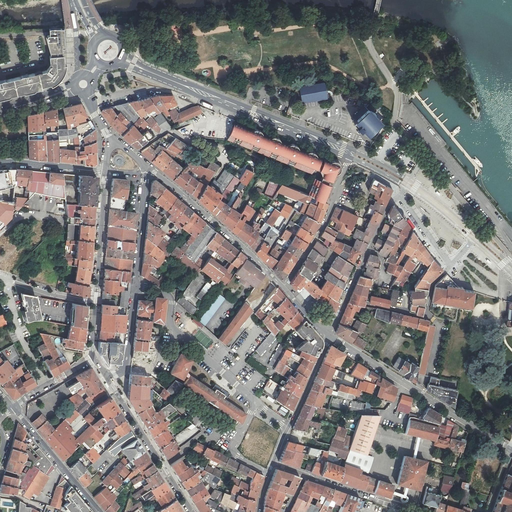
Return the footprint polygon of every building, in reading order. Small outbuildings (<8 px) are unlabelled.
[(37,70),(41,86),(50,84),(50,85),(53,85),(59,81),(64,75),(65,73),(65,71),(66,65),(66,63),(64,63),(63,48),(65,48),(63,28),(48,29),(48,34),(47,35),(46,35),(46,37),(51,55),(49,55),(50,65),(46,70),(42,71),(42,70),(41,69),(40,69),(37,70)] [(42,87),(41,86),(37,70),(35,71),(34,72),(34,73),(28,74),(28,73),(20,75),(21,76),(7,79),(6,78),(0,80),(0,99),(4,99),(10,97),(10,96),(11,95),(25,91),(25,92),(26,92),(27,93),(32,92),(34,91),(34,90),(36,89),(35,89),(42,87)] [(324,83),(299,88),(302,102),(328,98),(326,85),(324,83)] [(158,94),(158,95),(165,106),(175,103),(175,102),(172,95),(162,95),(158,95),(158,94)] [(149,97),(157,109),(158,110),(161,109),(165,106),(158,95),(152,96),(149,97)] [(150,114),(157,109),(149,97),(143,98),(137,100),(144,108),(150,114)] [(129,102),(134,109),(140,116),(142,118),(145,121),(150,115),(150,114),(144,108),(137,100),(133,101),(129,102)] [(121,104),(114,105),(120,111),(116,115),(110,107),(102,109),(100,111),(109,123),(115,128),(121,134),(131,123),(140,116),(134,109),(129,102),(121,104)] [(71,106),(75,124),(78,123),(78,122),(86,119),(85,117),(88,116),(85,112),(81,103),(71,106)] [(175,108),(168,112),(170,115),(175,124),(176,124),(186,119),(190,118),(203,112),(197,105),(178,114),(175,108)] [(367,109),(364,105),(352,116),(359,123),(355,126),(357,127),(357,128),(363,135),(367,131),(370,135),(382,124),(378,121),(382,117),(377,112),(375,114),(374,112),(376,110),(371,105),(367,109)] [(60,116),(56,116),(57,130),(67,129),(67,128),(73,126),(73,125),(75,124),(71,106),(63,108),(66,124),(61,125),(60,116)] [(168,116),(170,115),(168,112),(165,106),(161,109),(166,115),(167,114),(168,116)] [(55,132),(57,132),(57,130),(56,116),(56,109),(44,112),(45,133),(51,132),(51,129),(53,129),(52,124),(55,124),(55,132)] [(55,132),(51,132),(45,133),(44,112),(27,116),(28,156),(28,159),(35,160),(52,161),(59,162),(59,160),(59,152),(58,140),(67,139),(73,137),(78,136),(76,128),(67,130),(67,129),(57,130),(57,132),(55,132)] [(153,118),(155,120),(160,126),(160,127),(163,129),(170,126),(160,112),(153,118)] [(160,126),(155,120),(153,118),(150,115),(145,121),(147,122),(151,126),(159,132),(160,127),(160,126)] [(141,134),(139,132),(134,127),(138,123),(143,127),(147,122),(145,121),(142,118),(140,116),(131,123),(121,134),(127,139),(130,142),(141,134)] [(194,136),(195,129),(192,123),(188,124),(186,119),(176,124),(178,129),(176,130),(182,135),(194,136)] [(79,139),(95,129),(92,125),(90,120),(78,123),(75,124),(76,128),(78,136),(79,139)] [(252,130),(233,122),(227,139),(311,173),(317,168),(320,169),(322,175),(321,179),(315,178),(308,194),(325,201),(331,184),(328,182),(330,178),(333,180),(336,173),(339,171),(341,167),(341,163),(337,161),(334,160),(330,161),(324,159),(323,163),(320,162),(321,158),(317,156),(316,153),(313,151),(310,150),(306,152),(299,149),(298,145),(295,144),(292,143),(289,144),(281,141),(280,138),(277,136),(273,136),(271,137),(263,134),(261,131),(259,129),(255,128),(252,130)] [(78,146),(95,141),(95,135),(95,129),(79,139),(78,146)] [(147,130),(145,132),(141,134),(130,142),(133,145),(137,148),(154,136),(147,130)] [(74,140),(75,152),(78,152),(77,154),(96,151),(96,146),(95,141),(78,146),(79,139),(78,136),(73,137),(74,140)] [(166,148),(168,145),(161,137),(160,137),(158,144),(163,146),(166,148)] [(185,144),(175,137),(172,140),(169,143),(170,143),(168,145),(166,148),(176,152),(177,153),(185,144)] [(65,155),(68,155),(68,142),(67,139),(58,140),(59,152),(65,152),(65,155)] [(153,149),(158,144),(155,141),(149,145),(153,149)] [(163,146),(158,144),(153,149),(149,145),(140,151),(147,157),(151,160),(160,150),(161,148),(163,146)] [(175,154),(176,152),(166,148),(163,146),(161,148),(173,156),(175,154)] [(170,159),(160,150),(151,160),(158,165),(162,169),(170,159)] [(77,154),(79,157),(83,157),(84,164),(95,165),(96,162),(96,157),(96,151),(77,154)] [(65,152),(59,152),(59,160),(66,161),(69,161),(68,155),(65,155),(65,152)] [(177,156),(175,154),(173,156),(170,159),(162,169),(173,178),(182,168),(186,165),(191,159),(189,158),(184,163),(182,160),(178,165),(176,164),(177,163),(173,160),(177,156)] [(206,167),(210,161),(202,155),(198,161),(202,164),(201,165),(206,168),(206,167)] [(201,176),(203,173),(206,168),(201,165),(191,159),(186,165),(192,170),(192,171),(201,176)] [(206,167),(214,171),(215,172),(218,166),(210,161),(206,167)] [(203,173),(206,175),(210,178),(214,171),(206,167),(206,168),(203,173)] [(173,178),(191,192),(198,181),(182,168),(173,178)] [(211,210),(225,189),(234,176),(224,169),(216,182),(214,180),(209,186),(206,184),(198,198),(211,210)] [(15,170),(0,170),(0,175),(4,175),(2,198),(12,199),(12,198),(13,184),(15,170)] [(30,171),(15,170),(13,184),(26,185),(25,189),(28,190),(30,171)] [(241,181),(229,200),(233,202),(237,196),(240,192),(253,172),(247,170),(240,180),(241,181)] [(64,199),(62,185),(47,183),(49,173),(30,171),(28,190),(28,192),(27,200),(34,193),(64,199)] [(60,174),(49,173),(47,183),(62,185),(60,174)] [(96,177),(60,174),(62,185),(64,199),(65,205),(73,205),(79,205),(82,205),(94,206),(96,177)] [(198,198),(206,184),(210,178),(206,175),(202,183),(198,181),(191,192),(198,198)] [(225,189),(228,190),(235,180),(237,182),(239,179),(234,176),(225,189)] [(390,193),(392,189),(374,178),(371,185),(376,188),(376,187),(390,193)] [(134,230),(136,214),(126,213),(122,212),(126,181),(112,179),(111,187),(110,191),(107,226),(134,230)] [(276,190),(281,183),(270,179),(264,195),(272,198),(276,190)] [(151,183),(149,195),(152,197),(153,196),(156,198),(163,189),(153,180),(151,183)] [(277,190),(278,191),(297,199),(301,192),(295,189),(281,183),(276,190),(277,190)] [(387,199),(390,193),(376,187),(376,188),(371,185),(368,191),(375,194),(387,199)] [(174,198),(163,189),(156,198),(153,201),(162,208),(165,210),(174,198)] [(215,213),(223,202),(230,192),(228,190),(225,189),(211,210),(215,213)] [(242,194),(240,192),(237,196),(233,202),(230,207),(222,219),(231,228),(238,217),(240,214),(240,213),(233,209),(238,201),(240,198),(242,194)] [(277,193),(276,192),(272,198),(268,204),(275,209),(280,212),(285,204),(274,198),(277,193)] [(299,212),(304,202),(303,201),(307,194),(301,192),(297,199),(292,207),(293,208),(292,208),(299,212)] [(313,204),(316,198),(307,195),(307,194),(303,201),(304,202),(307,204),(310,204),(310,203),(313,204)] [(375,200),(376,201),(385,205),(387,199),(375,194),(374,196),(375,196),(374,199),(375,200)] [(12,199),(2,198),(1,209),(0,216),(0,226),(10,217),(12,199)] [(10,217),(27,200),(24,199),(12,198),(12,199),(10,217)] [(173,224),(174,225),(177,221),(181,224),(190,212),(174,198),(165,210),(167,212),(162,219),(164,220),(166,219),(173,224)] [(385,205),(376,201),(374,205),(373,205),(375,200),(374,199),(370,198),(368,202),(370,203),(368,207),(381,213),(385,205)] [(319,200),(317,206),(325,209),(327,203),(320,200),(319,200)] [(222,219),(230,207),(228,205),(223,202),(215,213),(222,219)] [(245,240),(256,222),(261,215),(258,213),(252,222),(253,222),(251,226),(245,223),(247,220),(248,220),(258,205),(255,203),(251,208),(236,232),(245,240)] [(325,209),(317,206),(313,204),(310,203),(310,204),(306,212),(302,210),(301,212),(307,215),(320,222),(325,209)] [(236,232),(251,208),(246,204),(240,213),(240,214),(243,215),(240,219),(238,217),(231,228),(236,232)] [(286,217),(292,208),(293,208),(292,207),(285,204),(280,212),(279,213),(286,217)] [(82,205),(81,207),(81,210),(76,210),(76,213),(81,213),(80,218),(93,219),(94,206),(82,205)] [(148,206),(147,215),(151,217),(154,212),(156,209),(156,208),(151,205),(149,207),(148,206)] [(375,246),(380,248),(379,251),(380,253),(386,256),(387,257),(390,251),(401,225),(405,221),(394,206),(392,207),(389,213),(388,214),(393,221),(392,223),(395,224),(393,227),(392,227),(392,228),(385,225),(382,231),(388,234),(388,235),(389,236),(386,242),(385,242),(378,239),(375,246)] [(423,206),(420,209),(430,217),(432,214),(423,206)] [(349,234),(351,229),(345,226),(346,223),(338,219),(342,209),(337,207),(336,207),(330,219),(337,222),(334,228),(335,228),(338,229),(345,232),(349,234)] [(369,220),(370,220),(376,223),(381,213),(368,207),(366,212),(367,213),(367,212),(372,214),(369,220)] [(280,212),(275,209),(265,222),(271,226),(279,213),(280,212)] [(345,226),(351,229),(358,213),(356,211),(355,213),(354,214),(349,212),(342,209),(338,219),(346,223),(345,226)] [(162,223),(164,220),(162,219),(167,212),(165,210),(163,214),(160,217),(158,220),(162,223)] [(160,217),(154,212),(151,217),(147,215),(146,222),(153,226),(158,220),(160,217)] [(181,224),(178,228),(170,239),(166,245),(171,249),(174,245),(173,245),(184,230),(185,231),(196,217),(190,212),(181,224)] [(320,222),(307,215),(300,226),(312,234),(320,222)] [(67,224),(92,226),(93,219),(80,218),(71,217),(67,217),(67,224)] [(173,257),(177,260),(177,259),(203,223),(196,217),(185,231),(190,235),(179,249),(175,246),(170,255),(173,257)] [(170,239),(167,236),(164,240),(159,237),(162,233),(159,230),(163,224),(162,223),(158,220),(153,226),(146,222),(144,238),(161,251),(165,246),(166,245),(170,239)] [(376,223),(370,220),(364,233),(371,236),(376,223)] [(264,230),(267,232),(269,229),(271,226),(265,222),(264,221),(258,231),(256,233),(258,234),(259,232),(261,233),(264,230)] [(398,241),(404,244),(412,230),(405,221),(401,225),(390,251),(393,253),(396,246),(398,241)] [(259,223),(256,222),(245,240),(249,244),(256,233),(258,231),(255,229),(259,223)] [(203,223),(177,259),(196,274),(199,269),(191,263),(196,257),(205,245),(214,233),(203,223)] [(67,224),(66,240),(91,242),(92,226),(67,224)] [(174,225),(173,224),(169,229),(171,230),(167,236),(170,239),(178,228),(174,225)] [(290,232),(293,234),(295,231),(290,228),(291,227),(286,225),(284,228),(290,232)] [(133,243),(134,230),(107,226),(106,240),(115,241),(119,241),(133,243)] [(312,234),(300,226),(295,235),(307,242),(312,234)] [(338,229),(335,228),(334,229),(327,226),(324,230),(334,236),(338,229)] [(285,239),(286,239),(287,237),(289,234),(290,232),(284,228),(279,236),(285,239)] [(276,234),(269,229),(267,232),(266,234),(256,251),(262,257),(276,234)] [(340,242),(345,232),(338,229),(334,236),(333,239),(338,241),(340,242)] [(371,236),(364,233),(356,229),(353,236),(357,238),(367,242),(370,236),(371,236)] [(333,239),(334,236),(324,230),(321,235),(326,238),(331,241),(333,239)] [(404,251),(410,254),(418,239),(412,230),(404,244),(398,255),(394,263),(389,261),(388,265),(386,271),(397,275),(402,267),(402,266),(397,264),(404,251)] [(214,233),(205,245),(210,249),(201,261),(196,257),(191,263),(199,269),(222,239),(214,233)] [(256,251),(266,234),(264,233),(262,237),(258,234),(256,233),(249,244),(256,251)] [(302,249),(307,242),(295,235),(294,237),(292,240),(291,242),(302,249)] [(302,249),(291,242),(287,247),(282,243),(285,239),(279,236),(276,242),(283,247),(286,249),(297,256),(299,253),(302,249)] [(153,253),(157,256),(160,252),(161,251),(144,238),(143,253),(150,257),(153,253)] [(353,248),(362,252),(367,242),(357,238),(353,248)] [(202,276),(199,274),(201,271),(215,282),(217,280),(237,252),(222,239),(199,269),(196,274),(185,289),(190,293),(194,287),(202,276)] [(333,239),(331,241),(329,246),(331,247),(333,249),(338,241),(333,239)] [(416,257),(424,248),(418,239),(410,254),(409,255),(412,257),(414,255),(416,257)] [(64,257),(90,259),(91,242),(66,240),(65,240),(65,245),(69,246),(69,244),(76,244),(75,255),(64,254),(64,257)] [(106,240),(106,248),(114,249),(115,241),(106,240)] [(133,243),(119,241),(118,250),(124,250),(132,251),(133,243)] [(317,241),(312,249),(322,256),(327,248),(317,241)] [(346,257),(351,247),(352,247),(344,243),(343,243),(340,242),(338,241),(333,249),(346,257)] [(276,242),(273,247),(280,252),(283,247),(276,242)] [(160,252),(165,256),(166,256),(170,250),(165,246),(161,251),(160,252)] [(268,253),(268,254),(278,261),(273,269),(277,273),(281,278),(282,278),(286,273),(291,266),(294,261),(283,254),(280,252),(273,247),(268,253)] [(353,248),(351,247),(346,257),(353,261),(357,252),(361,254),(362,252),(353,248)] [(106,248),(105,257),(116,258),(117,250),(114,249),(106,248)] [(416,257),(422,263),(429,254),(424,248),(416,257)] [(297,256),(286,249),(283,254),(294,261),(295,259),(297,256)] [(317,263),(322,256),(312,249),(307,256),(317,263)] [(132,251),(124,250),(123,254),(119,254),(119,258),(131,260),(132,251)] [(394,263),(398,255),(393,253),(390,251),(387,257),(386,256),(385,259),(386,260),(389,261),(394,263)] [(157,256),(154,260),(156,261),(159,263),(165,256),(160,252),(157,256)] [(236,268),(244,258),(237,252),(217,280),(222,283),(224,285),(231,275),(227,272),(232,265),(236,268)] [(156,261),(154,260),(150,257),(143,253),(142,264),(153,264),(156,261)] [(278,261),(268,254),(264,260),(267,263),(273,269),(278,261)] [(364,272),(363,276),(371,277),(374,277),(374,275),(377,275),(378,268),(376,267),(378,259),(376,256),(370,254),(367,259),(367,262),(366,262),(365,266),(366,266),(365,272),(364,272)] [(427,268),(428,266),(433,259),(429,254),(422,263),(427,268)] [(337,255),(331,266),(346,276),(352,264),(337,255)] [(409,260),(412,257),(409,255),(402,266),(402,267),(409,272),(415,264),(409,260)] [(314,268),(317,263),(307,256),(305,261),(310,265),(314,268)] [(76,261),(76,266),(76,267),(89,269),(90,259),(64,257),(64,264),(68,265),(70,265),(70,261),(73,262),(74,261),(76,261)] [(131,260),(119,258),(116,258),(105,257),(104,269),(112,270),(115,271),(129,272),(131,260)] [(263,274),(244,258),(236,268),(233,272),(239,277),(236,280),(243,286),(248,280),(255,286),(263,274)] [(442,270),(433,259),(428,266),(436,275),(442,270)] [(305,261),(298,271),(305,276),(307,278),(309,279),(309,278),(312,273),(312,272),(315,270),(314,268),(310,265),(305,261)] [(64,264),(60,263),(57,277),(65,278),(67,268),(68,265),(64,264)] [(145,279),(147,274),(151,267),(153,267),(153,264),(142,264),(140,276),(145,279)] [(346,276),(331,266),(327,271),(344,282),(346,276)] [(429,282),(436,275),(428,266),(427,268),(419,278),(429,282)] [(89,269),(76,267),(76,269),(73,284),(88,287),(89,269)] [(402,282),(409,272),(402,267),(397,275),(392,283),(402,285),(402,282)] [(111,280),(112,270),(104,269),(103,279),(111,280)] [(119,281),(126,282),(128,283),(129,272),(115,271),(114,281),(117,281),(119,281)] [(290,283),(299,293),(300,292),(305,297),(310,292),(316,285),(317,284),(309,279),(307,278),(304,281),(302,279),(305,276),(298,271),(290,283)] [(324,276),(327,278),(341,287),(344,282),(327,271),(324,276)] [(147,274),(145,279),(157,286),(160,283),(147,274)] [(271,283),(263,274),(255,286),(252,290),(260,296),(259,297),(260,298),(271,283)] [(360,275),(357,282),(368,285),(369,285),(371,277),(363,276),(360,275)] [(459,287),(447,275),(436,286),(432,303),(452,307),(451,308),(458,309),(458,308),(464,309),(464,311),(471,312),(475,292),(464,290),(458,289),(459,287)] [(320,288),(322,289),(331,295),(336,299),(341,287),(327,278),(320,288)] [(419,278),(414,286),(428,289),(429,282),(419,278)] [(114,281),(103,279),(102,293),(110,294),(116,295),(116,291),(121,291),(121,287),(119,286),(116,286),(117,281),(114,281)] [(217,280),(215,282),(212,286),(217,289),(222,283),(217,280)] [(365,295),(368,285),(357,282),(353,291),(365,295)] [(88,287),(73,284),(67,283),(67,286),(72,288),(71,294),(87,297),(88,287)] [(261,298),(264,301),(275,288),(271,283),(260,298),(257,301),(258,302),(261,298)] [(316,297),(322,289),(320,288),(316,285),(310,292),(316,297)] [(427,293),(428,289),(414,286),(415,290),(409,291),(411,302),(411,304),(424,307),(424,302),(425,302),(426,297),(425,297),(425,294),(427,293)] [(277,304),(283,297),(275,288),(264,301),(264,302),(267,305),(270,301),(269,300),(270,298),(277,304)] [(331,295),(322,289),(316,297),(325,304),(331,295)] [(369,302),(381,305),(389,307),(389,304),(395,305),(398,290),(392,289),(391,292),(382,291),(381,298),(371,296),(369,302)] [(200,290),(199,292),(194,298),(200,302),(205,297),(206,294),(200,290)] [(121,291),(119,306),(126,307),(127,291),(121,291)] [(364,301),(365,295),(353,291),(350,299),(364,301)] [(197,321),(203,326),(224,298),(218,293),(197,321)] [(35,298),(21,295),(23,302),(24,302),(25,307),(24,307),(26,317),(24,318),(25,323),(35,320),(39,321),(41,321),(37,308),(38,307),(35,298)] [(325,304),(335,310),(339,301),(336,299),(331,295),(325,304)] [(179,296),(175,302),(190,316),(195,310),(179,296)] [(138,300),(137,308),(136,315),(148,316),(148,312),(153,312),(152,321),(161,324),(164,299),(154,297),(154,302),(138,300)] [(273,309),(283,319),(286,321),(295,311),(283,297),(277,304),(273,309)] [(243,302),(251,310),(253,306),(251,304),(245,299),(243,302)] [(251,310),(243,302),(217,338),(223,343),(227,338),(251,310)] [(362,309),(363,305),(348,302),(343,314),(351,317),(354,309),(358,310),(358,308),(362,309)] [(86,307),(72,304),(72,310),(73,310),(72,323),(71,323),(71,326),(84,329),(86,307)] [(424,307),(411,304),(409,311),(421,314),(422,314),(424,307)] [(101,305),(101,313),(114,314),(115,306),(101,305)] [(389,320),(392,312),(376,308),(373,316),(389,322),(390,320),(389,320)] [(254,314),(261,322),(265,317),(257,310),(254,314)] [(284,323),(293,331),(303,320),(295,311),(286,321),(284,323)] [(401,323),(402,314),(398,313),(392,312),(389,320),(390,320),(401,323)] [(125,315),(118,315),(114,314),(101,313),(99,331),(113,332),(115,332),(123,333),(125,315)] [(281,326),(279,324),(277,322),(274,326),(268,320),(270,318),(271,319),(273,317),(269,313),(265,317),(261,322),(270,333),(273,335),(281,326)] [(346,323),(350,324),(353,318),(351,317),(343,314),(339,323),(345,326),(346,323)] [(409,316),(407,324),(427,330),(428,330),(429,325),(429,321),(426,321),(426,320),(409,316)] [(134,338),(150,340),(154,340),(154,335),(154,333),(149,331),(149,321),(136,319),(135,329),(134,338)] [(352,329),(357,331),(360,332),(365,323),(356,319),(353,325),(352,329)] [(303,320),(293,331),(300,339),(302,337),(308,331),(307,330),(307,326),(303,320)] [(357,331),(352,329),(345,326),(339,323),(335,332),(351,342),(357,331)] [(428,330),(418,374),(424,376),(435,326),(432,326),(429,325),(428,330)] [(84,335),(84,329),(71,326),(69,326),(67,339),(83,342),(84,335)] [(308,331),(302,337),(304,340),(310,335),(313,335),(316,337),(317,337),(307,326),(307,330),(308,331)] [(113,332),(99,331),(98,341),(112,342),(112,340),(113,332)] [(123,333),(115,332),(114,340),(114,343),(122,344),(123,333)] [(260,355),(275,338),(273,335),(270,333),(255,351),(260,355)] [(44,344),(52,361),(58,358),(47,335),(39,334),(44,344)] [(310,335),(304,340),(293,349),(300,351),(314,357),(319,347),(319,343),(317,338),(317,337),(316,337),(313,335),(310,335)] [(362,349),(367,342),(357,337),(353,343),(359,347),(362,349)] [(133,344),(133,349),(148,351),(149,346),(150,340),(134,338),(133,344)] [(74,351),(80,352),(80,351),(83,351),(83,346),(83,342),(67,339),(65,348),(75,350),(74,351)] [(120,359),(122,344),(114,343),(112,342),(98,341),(97,352),(99,352),(100,357),(105,364),(107,364),(107,362),(114,363),(113,364),(118,365),(119,363),(119,359),(120,359)] [(268,364),(274,368),(278,361),(282,352),(284,349),(279,343),(268,364)] [(47,359),(44,361),(51,377),(55,375),(58,373),(52,361),(44,344),(37,347),(38,349),(41,356),(42,357),(43,359),(46,357),(47,359)] [(343,355),(329,346),(322,360),(322,362),(321,364),(330,367),(331,364),(337,366),(343,355)] [(132,358),(140,359),(147,359),(155,360),(157,351),(148,351),(133,349),(132,354),(132,358)] [(314,357),(300,351),(299,354),(296,353),(295,355),(302,358),(312,362),(314,357)] [(308,370),(299,364),(295,369),(283,361),(285,357),(286,355),(282,352),(278,361),(305,378),(308,370)] [(240,423),(244,414),(225,400),(229,394),(222,390),(220,389),(221,388),(215,384),(211,390),(189,375),(189,376),(185,373),(192,360),(180,354),(170,374),(182,380),(183,377),(186,380),(182,384),(207,401),(207,402),(216,408),(216,407),(240,423)] [(246,361),(262,374),(267,371),(249,357),(246,361)] [(312,362),(302,358),(300,362),(293,357),(292,359),(299,364),(308,370),(312,362)] [(404,373),(403,375),(406,377),(416,383),(418,374),(419,367),(411,362),(410,364),(399,357),(393,366),(404,373)] [(58,358),(52,361),(58,373),(63,371),(69,367),(65,361),(61,364),(58,358)] [(155,360),(147,359),(145,366),(140,365),(140,359),(132,358),(131,362),(130,371),(130,375),(147,376),(150,377),(150,374),(147,374),(148,370),(149,370),(149,369),(155,360)] [(347,366),(354,369),(357,364),(349,359),(347,366)] [(2,363),(0,363),(0,382),(4,380),(7,378),(6,376),(12,372),(5,360),(2,363)] [(279,372),(285,376),(288,372),(295,376),(294,377),(292,376),(291,377),(289,376),(287,379),(300,387),(305,378),(278,361),(274,368),(273,369),(278,373),(279,372)] [(315,377),(328,381),(330,375),(336,377),(338,370),(330,367),(321,364),(315,377)] [(351,375),(362,379),(366,369),(360,365),(357,364),(354,369),(351,375)] [(18,368),(14,371),(17,378),(22,375),(18,368)] [(75,377),(77,381),(81,386),(75,390),(76,390),(78,394),(83,390),(87,396),(102,387),(96,378),(90,369),(75,377)] [(381,378),(366,369),(362,379),(373,383),(378,385),(381,378)] [(6,376),(7,378),(19,395),(22,394),(25,392),(21,384),(17,378),(14,371),(12,372),(6,376)] [(36,386),(29,374),(24,377),(26,380),(21,384),(25,392),(28,390),(33,387),(36,386)] [(147,382),(147,376),(130,375),(129,384),(146,386),(147,382)] [(274,377),(271,381),(276,385),(279,386),(281,382),(274,377)] [(332,382),(328,381),(315,377),(313,383),(323,386),(330,388),(332,382)] [(430,377),(429,384),(438,386),(440,379),(430,377)] [(19,395),(7,378),(4,380),(7,384),(2,387),(11,400),(19,395)] [(384,380),(381,378),(378,385),(377,390),(374,395),(391,401),(396,388),(384,380)] [(276,385),(271,381),(268,379),(265,385),(273,391),(276,385)] [(296,397),(300,387),(287,379),(284,384),(282,388),(296,397)] [(370,393),(373,383),(360,379),(357,388),(370,393)] [(76,390),(75,390),(81,386),(77,381),(67,388),(71,394),(76,390)] [(165,390),(171,396),(182,384),(173,381),(165,390)] [(325,394),(328,395),(329,390),(322,388),(323,386),(313,383),(309,390),(325,394)] [(146,398),(146,386),(129,384),(128,390),(127,399),(141,421),(155,412),(158,410),(157,409),(152,412),(148,405),(150,404),(146,398)] [(359,393),(360,391),(342,385),(340,384),(338,390),(353,395),(354,392),(359,393)] [(434,394),(440,398),(441,397),(445,398),(445,401),(454,407),(457,390),(438,386),(429,384),(428,384),(427,390),(434,394)] [(274,400),(277,402),(290,410),(296,397),(282,388),(279,386),(278,389),(279,390),(274,400)] [(105,392),(102,387),(87,396),(84,399),(88,404),(105,392)] [(159,397),(163,400),(165,402),(171,396),(165,390),(159,397)] [(320,407),(325,394),(309,390),(304,404),(320,407)] [(352,400),(353,395),(338,390),(336,394),(330,393),(330,395),(352,400)] [(163,400),(159,397),(153,391),(149,398),(155,406),(163,400)] [(83,401),(78,394),(65,401),(72,411),(73,410),(74,409),(83,401)] [(402,395),(399,403),(408,406),(410,406),(412,398),(402,395)] [(96,422),(91,416),(88,414),(84,418),(90,426),(94,430),(104,420),(118,411),(109,398),(96,407),(102,417),(96,422)] [(88,404),(84,399),(83,401),(74,409),(80,414),(89,405),(88,404)] [(158,410),(158,409),(167,404),(165,402),(163,400),(155,406),(157,409),(158,410)] [(351,401),(344,400),(343,406),(364,410),(365,404),(351,401)] [(290,410),(277,402),(271,410),(286,420),(290,410)] [(406,413),(408,406),(399,403),(397,410),(406,413)] [(167,404),(158,409),(163,417),(173,409),(167,404)] [(324,408),(320,407),(304,404),(298,416),(308,420),(311,411),(322,414),(324,408)] [(343,412),(324,408),(322,414),(319,422),(337,426),(343,412)] [(420,420),(438,424),(441,416),(428,408),(420,420)] [(44,438),(62,460),(82,441),(94,430),(90,426),(75,440),(68,433),(71,431),(67,426),(78,415),(73,410),(72,411),(53,430),(44,438)] [(110,429),(112,427),(123,420),(118,411),(104,420),(94,430),(82,441),(89,448),(90,448),(102,436),(97,431),(106,423),(108,426),(103,429),(103,432),(105,433),(110,429)] [(157,415),(155,412),(141,421),(146,429),(160,419),(161,418),(160,417),(156,419),(155,417),(157,415)] [(180,415),(177,413),(169,419),(171,422),(180,415)] [(348,450),(366,455),(379,416),(360,415),(352,437),(348,449),(348,450)] [(32,424),(44,438),(53,430),(41,416),(32,424)] [(330,444),(337,426),(319,422),(308,420),(298,416),(292,428),(305,431),(307,425),(317,428),(315,441),(330,444)] [(438,424),(420,420),(412,417),(409,417),(405,434),(434,441),(435,439),(438,424)] [(151,437),(163,428),(161,426),(165,423),(164,421),(162,422),(160,419),(146,429),(151,437)] [(123,420),(112,427),(115,432),(111,434),(115,441),(118,438),(130,431),(123,420)] [(449,442),(453,424),(447,420),(446,426),(438,424),(435,439),(449,442)] [(18,424),(14,439),(21,442),(22,440),(25,432),(18,424)] [(458,426),(453,424),(449,442),(447,448),(461,452),(464,443),(454,440),(458,426)] [(267,428),(263,433),(265,434),(277,442),(280,434),(268,426),(267,428)] [(345,429),(337,426),(330,444),(328,450),(337,453),(342,439),(345,429)] [(168,436),(163,428),(151,437),(158,448),(171,439),(173,437),(171,434),(168,436)] [(260,437),(263,433),(257,429),(255,432),(252,430),(251,432),(260,437)] [(118,438),(115,441),(106,450),(110,455),(112,457),(120,449),(135,439),(130,431),(118,438)] [(266,438),(264,440),(274,447),(277,442),(265,434),(264,437),(266,438)] [(348,449),(352,437),(346,435),(344,440),(342,439),(337,453),(336,456),(344,459),(348,449)] [(24,449),(26,444),(21,442),(14,439),(12,444),(11,449),(25,453),(27,454),(28,452),(29,451),(24,449)] [(123,467),(128,461),(130,460),(143,451),(135,439),(120,449),(126,458),(125,460),(123,458),(101,482),(104,485),(102,487),(103,488),(117,473),(123,467)] [(178,448),(171,439),(158,448),(165,458),(178,448)] [(274,447),(264,440),(263,443),(256,439),(255,441),(258,443),(272,453),(274,447)] [(449,442),(435,439),(434,441),(433,446),(447,448),(449,442)] [(287,441),(284,448),(298,452),(301,444),(287,441)] [(328,450),(330,444),(315,441),(313,448),(320,449),(328,451),(328,450)] [(239,447),(252,454),(254,450),(253,450),(242,442),(239,447)] [(202,454),(206,447),(197,443),(193,449),(202,454)] [(272,453),(258,443),(257,445),(260,447),(259,449),(257,452),(270,460),(272,453)] [(96,451),(100,456),(105,450),(101,446),(96,451)] [(213,451),(206,447),(202,454),(209,458),(213,451)] [(90,448),(89,448),(84,454),(92,463),(92,462),(98,458),(90,448)] [(305,469),(310,472),(314,462),(316,457),(311,455),(305,454),(300,453),(298,452),(284,448),(278,461),(297,467),(300,457),(308,460),(305,469)] [(320,449),(313,448),(311,455),(316,457),(320,449)] [(8,459),(20,463),(27,465),(28,461),(23,460),(25,453),(11,449),(9,454),(8,459)] [(36,461),(32,464),(38,470),(25,490),(21,496),(28,498),(32,492),(37,495),(48,477),(44,475),(51,464),(38,449),(34,452),(40,458),(36,461)] [(324,461),(328,451),(320,449),(316,457),(314,462),(323,465),(324,461)] [(97,467),(110,455),(106,450),(105,450),(100,456),(98,458),(92,462),(97,467)] [(367,473),(373,457),(366,455),(348,450),(343,464),(343,465),(360,470),(367,473)] [(130,468),(132,471),(134,468),(148,459),(143,451),(130,460),(128,461),(129,462),(131,461),(133,466),(130,468)] [(213,451),(209,458),(207,463),(215,467),(218,462),(221,455),(213,451)] [(27,454),(25,453),(30,462),(32,464),(36,461),(28,452),(27,454)] [(270,460),(257,452),(254,456),(251,461),(266,468),(270,460)] [(228,458),(221,455),(218,462),(225,465),(228,458)] [(426,461),(403,455),(395,485),(419,491),(423,474),(424,474),(426,467),(425,467),(426,461)] [(498,464),(478,456),(474,468),(494,476),(498,464)] [(228,458),(225,465),(236,471),(239,464),(228,458)] [(17,474),(20,463),(8,459),(5,470),(17,474)] [(134,468),(132,471),(123,481),(125,483),(131,477),(130,476),(132,473),(133,474),(139,470),(141,473),(152,465),(148,459),(134,468)] [(180,465),(177,460),(169,465),(175,474),(187,467),(191,464),(188,460),(180,465)] [(69,468),(77,477),(83,472),(84,470),(76,461),(69,468)] [(337,482),(342,467),(324,461),(323,465),(319,476),(337,482)] [(319,476),(323,465),(314,462),(310,472),(310,473),(319,476)] [(511,511),(511,462),(508,474),(506,474),(491,511),(511,511)] [(30,467),(26,473),(25,474),(24,476),(24,477),(17,488),(22,489),(25,490),(38,470),(32,464),(30,467)] [(239,464),(236,471),(245,475),(245,474),(248,468),(239,464)] [(152,465),(141,473),(139,473),(140,475),(143,473),(144,475),(146,477),(155,471),(152,465)] [(203,470),(207,472),(211,474),(214,469),(205,465),(204,468),(203,470)] [(359,474),(360,470),(343,465),(342,467),(337,482),(354,488),(359,474)] [(128,472),(123,467),(117,473),(121,477),(122,477),(123,478),(128,472)] [(179,481),(192,474),(187,467),(175,474),(179,481)] [(214,468),(214,469),(211,474),(218,477),(221,471),(214,468)] [(248,468),(245,474),(252,477),(255,471),(248,468)] [(275,469),(271,478),(268,487),(283,492),(291,495),(299,477),(291,474),(287,481),(285,486),(281,484),(283,479),(286,472),(275,469)] [(134,500),(139,497),(162,481),(155,471),(146,477),(143,478),(141,480),(132,485),(133,487),(134,487),(135,488),(143,483),(144,485),(142,486),(143,488),(139,491),(138,489),(135,491),(135,492),(131,495),(131,494),(129,495),(123,511),(129,511),(131,507),(134,500)] [(196,471),(192,474),(179,481),(184,489),(201,478),(199,475),(194,478),(193,477),(198,474),(196,471)] [(264,475),(255,471),(252,477),(250,480),(249,486),(248,489),(257,492),(264,475)] [(77,477),(84,486),(90,481),(83,472),(77,477)] [(218,477),(211,474),(207,472),(204,476),(211,479),(209,482),(208,483),(213,488),(219,478),(218,477)] [(368,477),(359,474),(354,488),(363,491),(368,477)] [(1,485),(15,488),(17,479),(3,475),(1,485)] [(444,475),(442,484),(451,486),(454,478),(444,475)] [(228,482),(232,484),(237,486),(239,481),(231,476),(228,482)] [(363,491),(388,499),(392,485),(368,477),(363,491)] [(189,496),(202,487),(201,484),(199,482),(203,480),(201,478),(184,489),(189,496)] [(57,486),(50,506),(59,509),(64,492),(69,485),(64,479),(57,486)] [(317,498),(319,495),(323,486),(316,484),(305,480),(301,488),(297,497),(306,502),(310,495),(317,498)] [(132,511),(139,507),(149,501),(167,489),(162,481),(139,497),(141,500),(131,507),(129,511),(132,511)] [(248,489),(249,486),(239,481),(237,486),(238,487),(244,490),(248,492),(248,489)] [(451,486),(442,484),(440,490),(449,492),(451,486)] [(0,492),(13,495),(15,488),(1,485),(0,487),(0,492)] [(91,511),(69,485),(64,492),(59,509),(50,506),(46,505),(43,511),(40,511),(30,507),(29,511),(91,511)] [(323,486),(319,495),(325,497),(329,488),(326,487),(323,486)] [(431,493),(432,488),(426,486),(422,503),(435,507),(436,502),(438,494),(431,493)] [(189,496),(192,502),(200,497),(203,501),(205,498),(208,496),(206,493),(202,487),(189,496)] [(282,495),(283,492),(268,487),(266,492),(264,497),(280,502),(282,495)] [(321,511),(323,511),(325,507),(327,503),(333,489),(331,489),(329,488),(325,497),(322,503),(319,508),(318,511),(321,511)] [(156,507),(158,510),(174,500),(167,489),(149,501),(151,503),(156,500),(160,505),(156,507)] [(208,496),(227,505),(230,499),(228,498),(229,495),(213,489),(208,496)] [(248,492),(244,490),(240,496),(246,499),(246,497),(254,501),(257,492),(248,489),(248,492)] [(333,489),(327,503),(333,505),(334,503),(338,491),(336,490),(333,489)] [(459,509),(446,505),(443,511),(460,511),(461,511),(462,506),(466,494),(467,490),(464,489),(459,509)] [(342,493),(338,491),(334,503),(341,505),(346,494),(342,493)] [(99,504),(104,510),(113,500),(115,498),(112,493),(99,504)] [(238,500),(237,503),(244,507),(243,509),(252,511),(254,501),(246,497),(246,499),(240,496),(236,494),(235,498),(238,500)] [(352,496),(346,494),(341,505),(338,511),(354,511),(360,498),(352,496)] [(200,497),(192,502),(199,511),(207,511),(205,508),(207,507),(208,506),(209,505),(208,504),(203,501),(200,497)] [(282,511),(286,504),(280,502),(264,497),(264,502),(263,505),(276,510),(281,511),(282,511)] [(304,506),(314,511),(317,511),(318,511),(319,508),(314,505),(306,502),(297,497),(292,507),(289,511),(300,511),(301,510),(304,506)] [(227,505),(238,510),(238,508),(243,509),(244,507),(237,503),(232,500),(230,499),(227,505)] [(19,500),(18,509),(25,511),(27,505),(21,502),(19,500)] [(113,500),(104,510),(105,511),(113,511),(118,507),(113,500)] [(160,511),(181,511),(182,511),(174,500),(158,510),(156,511),(159,511),(160,511)] [(217,504),(210,501),(208,504),(209,505),(208,506),(214,509),(217,504)] [(443,511),(446,505),(436,502),(435,507),(433,511),(443,511)]
